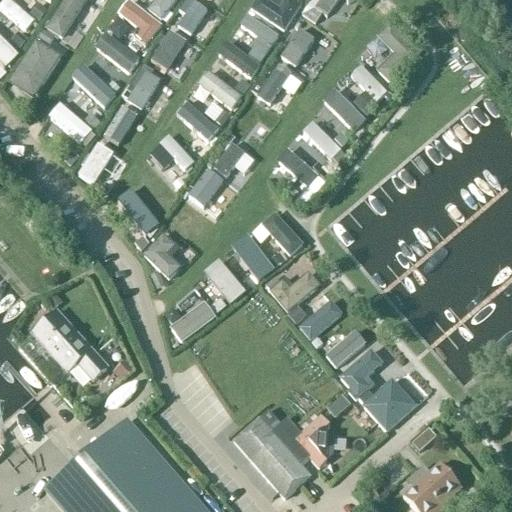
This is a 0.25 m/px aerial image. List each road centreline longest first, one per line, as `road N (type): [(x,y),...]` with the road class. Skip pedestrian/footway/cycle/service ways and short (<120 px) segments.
road 1 (residential): [(373,0),(431,56),(326,203),(313,229),(315,252),(445,398)]
road 2 (residential): [(263,511),(183,418),(120,245),(0,110)]
road 3 (residential): [(445,398),(325,511)]
